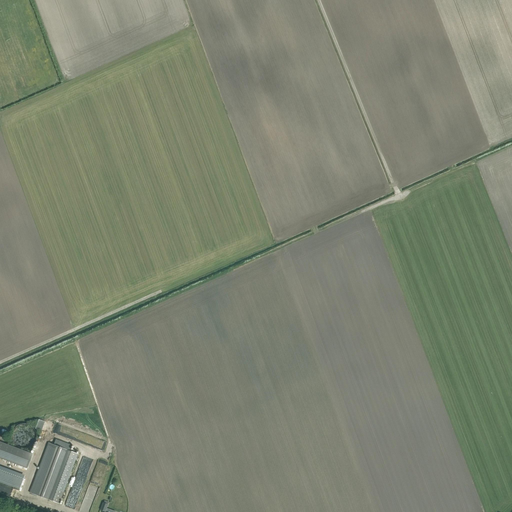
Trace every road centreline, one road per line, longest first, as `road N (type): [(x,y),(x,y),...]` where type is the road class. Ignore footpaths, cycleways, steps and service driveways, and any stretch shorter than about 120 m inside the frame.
road 1 (track): [(365,212),(398,198),(319,0)]
road 2 (track): [(159,291),(0,361)]
